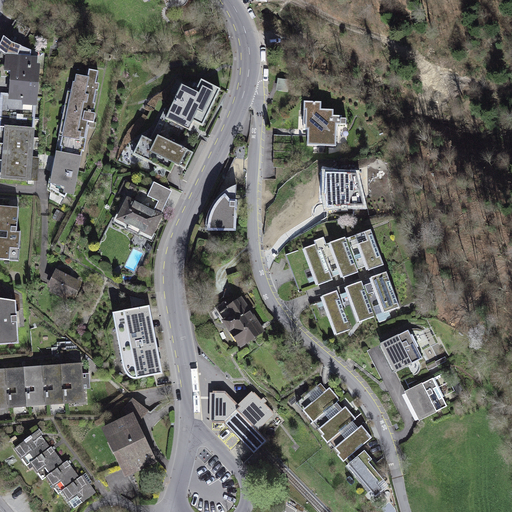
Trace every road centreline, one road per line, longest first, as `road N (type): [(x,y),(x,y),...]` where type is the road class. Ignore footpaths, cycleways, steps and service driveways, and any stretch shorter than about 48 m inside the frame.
road 1 (residential): [(247,82),(258,95),(252,223),(266,294),(364,395),(407,511)]
road 2 (residential): [(167,511),(190,424),(172,285),(177,243),(247,82)]
